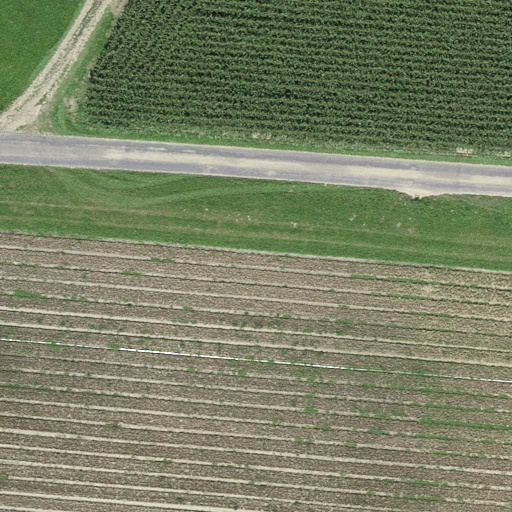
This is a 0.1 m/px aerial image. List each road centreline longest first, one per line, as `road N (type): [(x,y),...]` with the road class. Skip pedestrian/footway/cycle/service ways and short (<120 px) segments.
road 1 (unclassified): [(511,188),(0,152)]
road 2 (track): [(0,134),(27,117),(102,0)]
